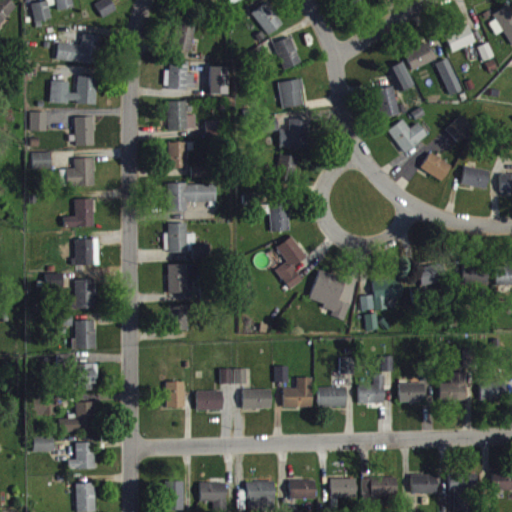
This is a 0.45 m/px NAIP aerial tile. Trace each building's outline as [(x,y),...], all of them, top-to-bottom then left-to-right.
[(73,15),(70,0),(43,0),(46,10),(33,12),(36,30),(55,26),(53,19),(73,15)] [(192,0),(195,11),(225,4),(223,0),(192,0)] [(343,0),(350,14),(367,6),(364,0),(343,0)] [(0,8),(0,38),(20,17),(4,3),(0,8)] [(104,27),(117,19),(109,4),(95,13),(104,27)] [(253,21),(268,44),(283,34),(268,11),(253,21)] [(489,28),(498,43),(505,40),(511,52),(511,15),(489,28)] [(452,61),(476,51),(469,34),(445,44),(452,61)] [(57,68),(99,73),(102,44),(83,43),(82,54),(59,51),(57,68)] [(302,72),(292,45),(275,52),(285,78),(302,72)] [(413,79),(437,69),(429,51),(405,61),(413,79)] [(485,70),(495,65),(489,51),(478,56),(485,70)] [(436,72),(451,105),(463,99),(448,66),(436,72)] [(189,70),(171,70),(171,79),(166,79),(165,96),(195,97),(195,82),(189,82),(189,70)] [(412,95),(402,71),(389,76),(399,100),(412,95)] [(210,103),(228,103),(229,76),(210,75),(210,103)] [(98,85),(79,85),(78,112),(97,113),(98,85)] [(301,88),(279,92),(284,117),(306,113),(301,88)] [(70,90),(52,90),(51,111),(69,112),(70,90)] [(401,123),(394,95),(375,99),(382,127),(401,123)] [(169,138),(197,138),(196,124),(188,124),(188,110),(168,110),(169,138)] [(32,140),(48,139),(48,120),(31,121),(32,140)] [(459,151),(474,137),(462,124),(447,138),(459,151)] [(76,155),(95,154),(94,125),(75,126),(76,155)] [(310,128),(291,128),(290,138),(281,138),(281,157),(310,157),(310,128)] [(403,161),(428,146),(420,131),(410,137),(405,129),(390,137),(403,161)] [(188,159),(194,159),(194,150),(169,151),(169,177),(188,176),(188,159)] [(33,177),(53,176),(53,160),(33,161),(33,177)] [(422,179),(445,189),(452,172),(430,162),(422,179)] [(61,195),(95,195),(94,167),(75,167),(76,178),(61,178),(61,195)] [(192,186),(208,186),(208,175),(192,175),(192,186)] [(488,197),(490,178),(465,176),(462,194),(488,197)] [(511,182),(501,183),(501,202),(511,201),(511,182)] [(169,193),(169,220),(188,220),(188,211),(217,211),(217,192),(169,193)] [(95,235),(94,207),(75,208),(76,226),(75,226),(75,235),(95,235)] [(271,213),(272,240),(290,239),(289,212),(271,213)] [(188,232),(169,232),(169,242),(165,242),(165,260),(193,260),(193,267),(209,267),(209,252),(196,252),(196,243),(188,243),(188,232)] [(287,271),(277,277),(289,298),(303,290),(294,275),(307,267),(294,245),(278,255),(287,271)] [(76,274),(100,273),(100,247),(75,248),(76,274)] [(464,293),(489,293),(488,272),(463,273),(464,293)] [(188,301),(188,273),(168,273),(169,302),(188,301)] [(422,294),(445,293),(444,274),(421,276),(422,294)] [(511,293),(511,274),(496,275),(496,294),(511,293)] [(345,329),(351,313),(340,309),(347,288),(320,279),(310,309),(334,317),(331,324),(345,329)] [(75,288),(76,305),(71,306),(72,317),(96,317),(95,288),(75,288)] [(362,319),(389,317),(388,307),(403,306),(401,288),(374,290),(375,304),(361,305),(362,319)] [(190,339),(189,313),(169,314),(170,339),(190,339)] [(73,334),(73,322),(60,322),(60,334),(73,334)] [(365,324),(367,340),(379,339),(377,322),(365,324)] [(75,358),(97,358),(96,329),(74,329),(75,358)] [(393,365),(383,365),(383,380),(394,380),(393,365)] [(355,382),(355,367),(341,367),(341,382),(355,382)] [(95,399),(95,388),(99,388),(98,373),(79,373),(80,399),(95,399)] [(289,375),(274,375),(275,391),(289,391),(289,375)] [(221,393),(233,392),(232,378),(221,378),(221,393)] [(236,393),(247,393),(247,378),(236,378),(236,393)] [(451,392),(439,391),(438,409),(466,409),(466,381),(451,381),(451,392)] [(385,383),(374,383),(374,393),(359,394),(359,412),(385,412),(385,383)] [(313,387),(297,386),(297,397),(284,397),(283,416),(312,416),(313,387)] [(185,390),(166,390),(166,416),(186,416),(185,390)] [(481,390),(480,407),(505,408),(505,390),(481,390)] [(400,392),(400,411),(425,410),(425,391),(400,392)] [(347,396),(319,396),(319,415),(347,415),(347,396)] [(243,399),(244,418),(272,417),(272,398),(243,399)] [(197,400),(197,418),(223,419),(223,400),(197,400)] [(58,404),(35,404),(35,424),(58,423),(58,404)] [(95,410),(76,411),(77,422),(69,423),(69,427),(60,427),(60,441),(95,440),(95,410)] [(54,444),(34,445),(34,461),(55,460),(54,444)] [(69,478),(96,477),(95,451),(76,452),(76,468),(69,468),(69,478)] [(511,479),(488,479),(488,498),(511,498),(511,479)] [(477,483),(450,482),(449,502),(456,503),(455,511),(467,511),(468,511),(476,511),(477,483)] [(437,483),(413,484),(413,502),(438,502),(437,483)] [(397,503),(397,486),(367,486),(367,504),(397,503)] [(331,488),(331,507),(357,506),(356,487),(331,488)] [(184,511),(185,489),(167,490),(167,511),(184,511)] [(316,489),(290,489),(290,508),(316,508),(316,489)] [(201,509),(226,511),(227,491),(201,490),(201,509)] [(275,511),(275,490),(247,490),(247,511),(275,511)] [(77,511),(96,511),(95,491),(76,492),(77,511)]
